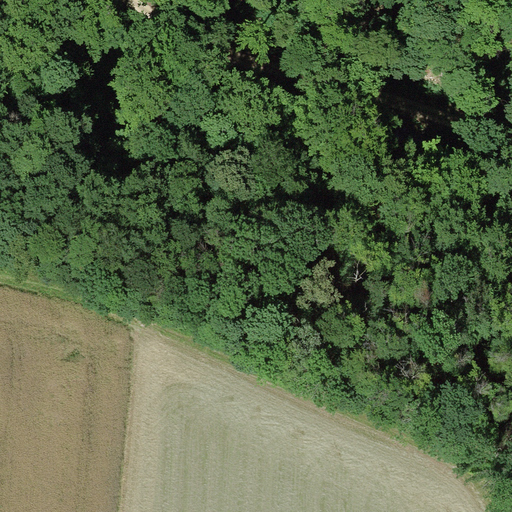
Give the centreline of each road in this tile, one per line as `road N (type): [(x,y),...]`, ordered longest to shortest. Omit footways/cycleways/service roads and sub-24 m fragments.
road 1 (track): [(503,511),(452,459),(149,324),(0,276)]
road 2 (track): [(123,0),(248,63),(351,83),(511,140)]
